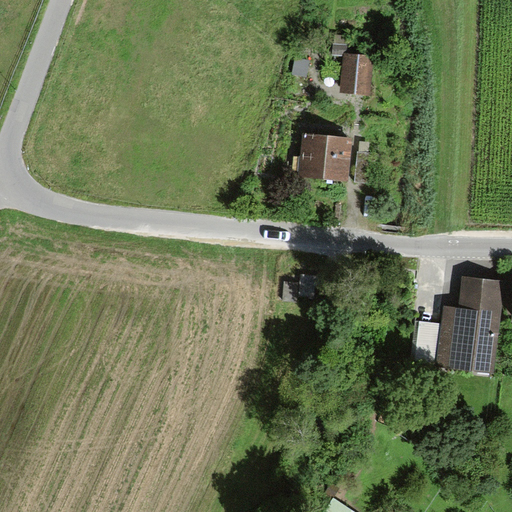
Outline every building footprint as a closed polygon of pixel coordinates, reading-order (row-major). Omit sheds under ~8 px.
[(375,58),(343,55),(340,95),(371,98),(375,58)] [(354,141),(304,136),(300,180),(349,185),(354,141)] [(373,154),(357,153),(355,184),(371,185),(373,154)] [(317,276),(300,275),(299,298),(316,299),(317,276)] [(436,368),(495,376),(507,283),(462,278),(458,309),(443,307),(441,325),(420,322),(415,362),(436,365),(436,368)] [(297,304),(298,283),(285,282),(283,303),(297,304)] [(353,511),(332,498),(322,511),(353,511)]
